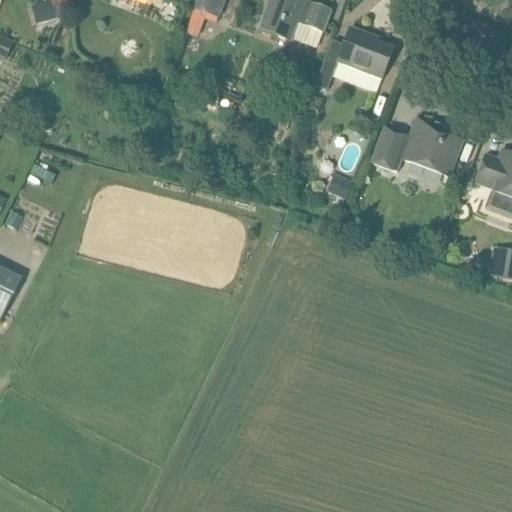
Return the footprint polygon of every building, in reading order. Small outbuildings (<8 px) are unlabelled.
[(215,25),(224,0),(197,0),(185,34),(197,39),(203,21),(215,25)] [(324,32),(331,13),(305,3),(305,0),(269,0),(258,30),(290,42),(299,17),(307,20),(305,25),(324,32)] [(52,1),(31,7),(36,26),(57,20),(52,1)] [(381,80),(393,50),(366,39),(367,36),(350,29),(337,62),(381,80)] [(0,58),(4,61),(12,44),(0,38),(0,58)] [(326,92),(335,68),(324,63),(315,88),(326,92)] [(435,127),(434,126),(417,120),(409,140),(384,130),(370,167),(397,176),(401,165),(448,182),(463,143),(433,132),(435,127)] [(41,129),(38,134),(49,140),(51,135),(41,129)] [(82,142),(81,150),(96,154),(98,146),(82,142)] [(511,202),(511,155),(508,154),(504,164),(486,157),(476,184),(494,191),(493,196),(511,202)] [(345,201),(353,183),(334,174),(326,193),(345,201)] [(511,252),(493,249),(489,277),(511,281),(511,252)] [(0,309),(16,280),(0,271),(0,309)]
